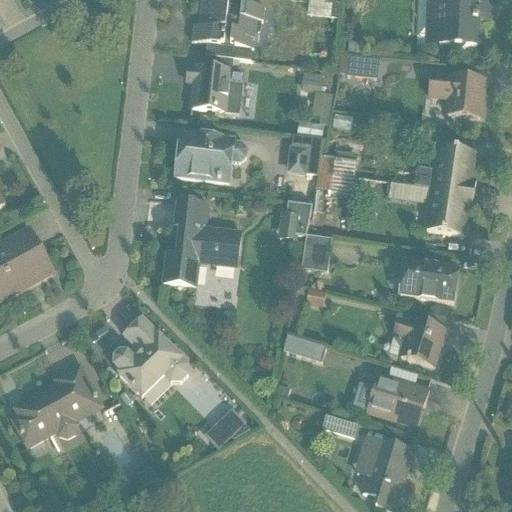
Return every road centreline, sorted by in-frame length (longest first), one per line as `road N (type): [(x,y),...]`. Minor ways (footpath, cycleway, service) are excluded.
road 1 (residential): [(108,289),(146,0)]
road 2 (residential): [(444,511),(511,258)]
road 3 (residential): [(0,104),(108,289)]
road 4 (residential): [(0,348),(108,289)]
